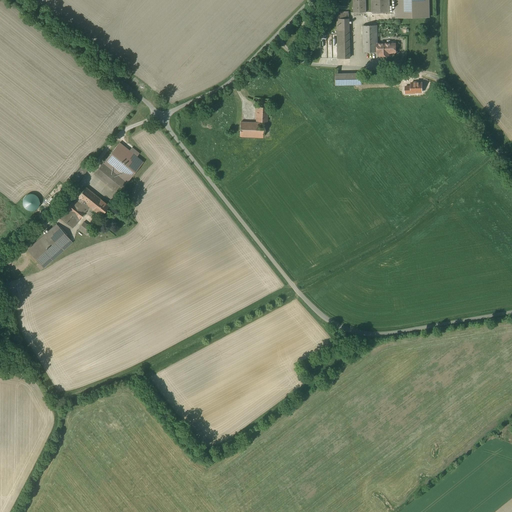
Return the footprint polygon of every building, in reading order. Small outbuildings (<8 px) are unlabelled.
[(366,0),(352,0),(353,14),(367,13),(366,0)] [(391,0),(372,0),(373,12),(392,12),(391,0)] [(428,0),(394,0),(395,18),(429,17),(428,0)] [(351,19),(337,20),(338,59),(352,59),(351,19)] [(378,26),(364,27),(364,53),(378,53),(378,44),(378,26)] [(395,43),(378,44),(379,53),(380,56),(389,55),(388,53),(395,52),(395,43)] [(365,73),(336,74),(337,85),(365,84),(365,73)] [(270,109),(259,108),(258,124),(243,123),(242,137),(264,138),(264,123),(270,124),(270,109)] [(130,150),(120,143),(95,175),(119,193),(143,162),(137,157),(139,153),(132,147),(130,150)] [(109,205),(86,187),(61,218),(73,227),(90,206),(101,215),(109,205)] [(34,194),(32,193),(29,194),(26,195),(24,198),(23,201),(23,204),(25,207),(27,209),(30,210),(33,210),(36,208),(39,205),(39,202),(39,199),(38,197),(36,195),(34,194)] [(91,228),(84,222),(78,229),(86,234),(91,228)] [(72,242),(56,224),(28,249),(44,267),(72,242)]
